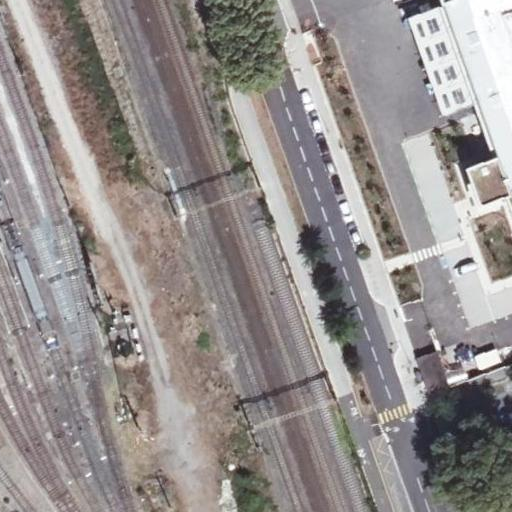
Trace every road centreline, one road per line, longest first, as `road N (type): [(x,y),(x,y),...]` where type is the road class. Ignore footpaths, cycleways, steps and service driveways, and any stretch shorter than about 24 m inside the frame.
road 1 (track): [(17,0),(142,313),(197,511)]
road 2 (residential): [(257,0),(409,443)]
